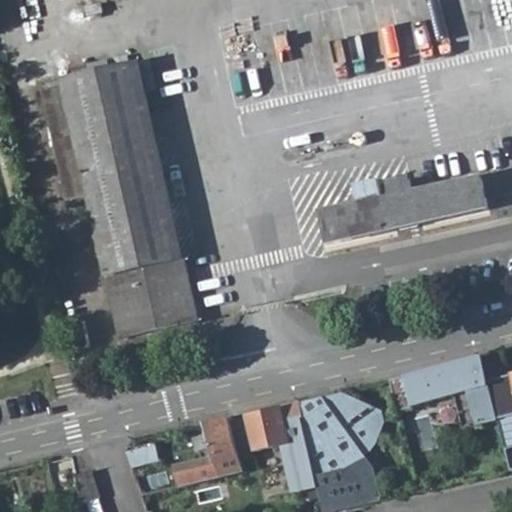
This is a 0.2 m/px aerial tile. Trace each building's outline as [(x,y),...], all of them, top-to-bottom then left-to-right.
[(142,63),(64,80),(107,277),(185,260),(142,63)] [(91,203),(64,80),(41,85),(68,208),(91,203)] [(391,199),(324,214),(330,243),(489,209),(482,179),(414,194),(410,178),(387,183),(391,199)] [(121,340),(199,324),(185,260),(107,277),(121,340)] [(72,324),(78,350),(92,347),(87,320),(72,324)] [(511,376),(511,377),(505,351),(485,356),(501,422),(511,470),(511,376)] [(409,376),(392,381),(395,396),(399,409),(457,396),(465,430),(501,422),(485,356),(409,376)] [(344,393),(302,403),(318,478),(319,484),(324,511),(329,511),(382,500),(374,468),(381,461),(374,450),(378,446),(382,440),(385,434),(389,426),(390,422),(387,409),(344,395),(344,393)] [(318,478),(302,403),(248,415),(257,451),(299,443),(310,486),(319,484),(318,478)] [(217,459),(180,467),(184,486),(246,472),(229,419),(207,424),(217,459)] [(158,461),(155,447),(128,454),(132,467),(158,461)] [(448,462),(413,471),(418,492),(453,484),(448,462)] [(101,499),(92,471),(76,475),(83,503),(88,502),(101,499)] [(142,495),(149,494),(147,487),(139,489),(142,495)] [(88,502),(90,511),(105,511),(101,499),(88,502)]
